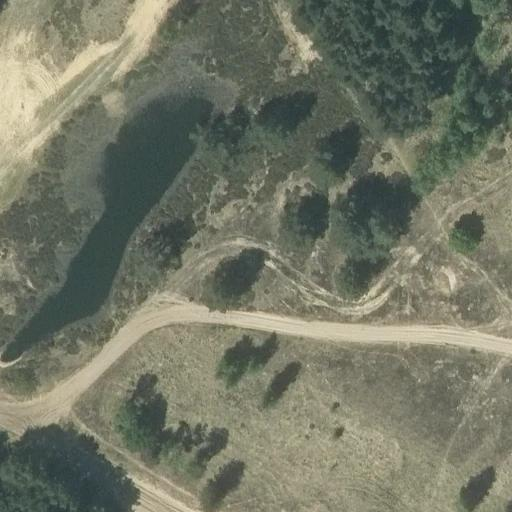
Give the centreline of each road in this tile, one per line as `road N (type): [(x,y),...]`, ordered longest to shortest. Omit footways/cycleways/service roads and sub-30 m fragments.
road 1 (track): [(12,430),(170,310),(464,340),(511,353)]
road 2 (track): [(0,423),(158,511)]
